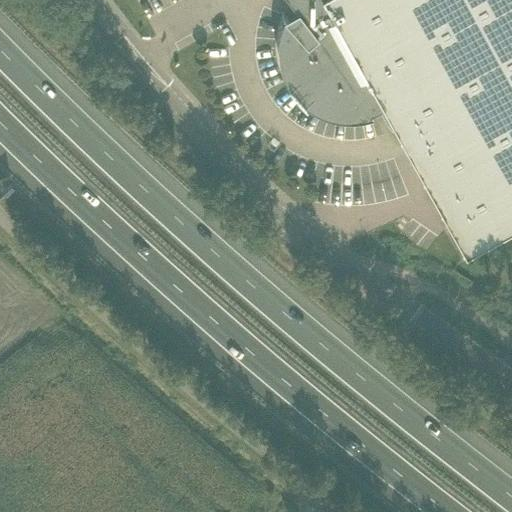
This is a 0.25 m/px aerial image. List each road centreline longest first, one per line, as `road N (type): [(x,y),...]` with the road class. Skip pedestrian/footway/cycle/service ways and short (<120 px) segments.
road 1 (motorway): [(511,497),(98,147),(0,48)]
road 2 (motorway): [(0,122),(166,281),(446,511)]
road 3 (unclassified): [(511,375),(304,219),(206,131),(101,0)]
road 4 (unclassified): [(316,503),(0,216)]
